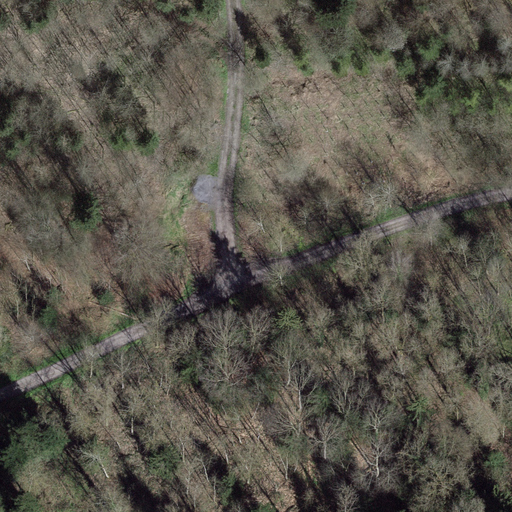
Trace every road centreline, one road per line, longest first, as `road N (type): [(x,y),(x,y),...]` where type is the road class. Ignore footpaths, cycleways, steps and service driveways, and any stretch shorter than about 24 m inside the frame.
road 1 (track): [(0,397),(386,232),(511,202)]
road 2 (track): [(237,294),(237,0)]
